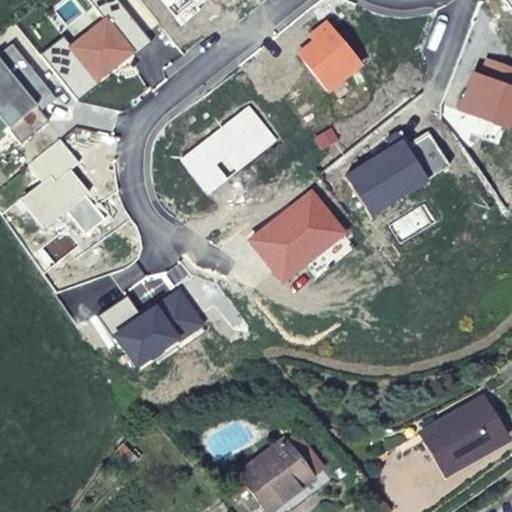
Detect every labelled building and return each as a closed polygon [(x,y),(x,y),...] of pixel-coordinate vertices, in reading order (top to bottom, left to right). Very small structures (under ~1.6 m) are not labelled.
[(114,0),(85,0),(103,22),(69,49),(60,56),(51,45),(37,57),(66,93),(89,74),(94,81),(128,54),(131,58),(149,44),(114,0)] [(511,0),(501,0),(511,14),(511,0)] [(312,43),(296,56),(325,92),(357,67),(323,25),(308,38),(312,43)] [(61,38),(51,45),(60,56),(69,49),(61,38)] [(10,47),(0,54),(0,116),(9,128),(5,131),(18,147),(47,125),(38,114),(34,109),(49,96),(10,47)] [(511,90),(511,71),(486,62),(479,79),(476,78),(471,92),(466,90),(458,112),(487,123),(488,121),(505,128),(511,110),(511,92),(511,90)] [(89,74),(66,93),(74,103),(97,85),(94,81),(89,74)] [(54,102),(49,96),(34,109),(38,114),(54,102)] [(9,128),(0,116),(0,124),(5,131),(9,128)] [(343,179),(361,207),(417,172),(424,183),(447,168),(426,136),(404,150),(395,135),(384,142),(389,150),(343,179)] [(48,179),(18,203),(41,232),(64,214),(83,238),(104,222),(84,198),(87,196),(68,172),(53,184),(48,179)] [(417,172),(361,207),(368,218),(424,183),(417,172)] [(310,196),(249,244),(281,284),(303,266),(342,236),(310,196)] [(342,236),(303,266),(316,282),(354,251),(342,236)] [(126,299),(94,320),(110,343),(113,341),(133,370),(176,340),(177,343),(200,327),(178,296),(153,312),(140,321),(138,316),(126,299)] [(150,308),(138,316),(140,321),(153,312),(150,308)] [(176,340),(133,370),(137,376),(174,351),(176,355),(205,335),(200,327),(177,343),(176,340)] [(419,428),(443,467),(506,428),(481,389),(419,428)] [(288,439),(313,469),(324,460),(299,430),(288,439)] [(229,481),(254,511),(266,511),(316,472),(313,469),(288,439),(286,436),(229,481)] [(316,472),(266,511),(287,511),(325,483),(316,472)]
